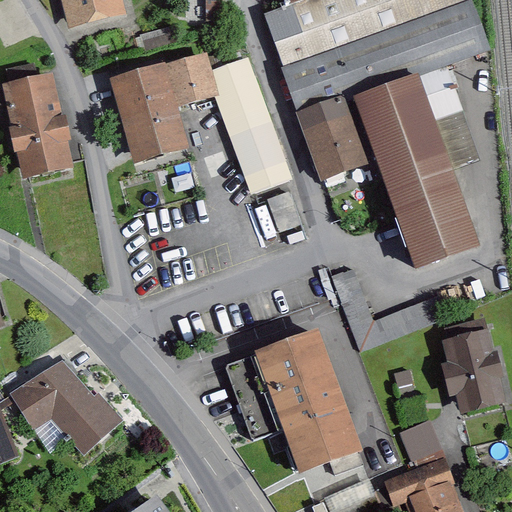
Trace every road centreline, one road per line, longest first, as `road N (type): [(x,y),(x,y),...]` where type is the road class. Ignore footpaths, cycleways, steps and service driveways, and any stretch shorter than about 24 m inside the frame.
road 1 (residential): [(27,0),(62,49),(118,287),(113,348)]
road 2 (tertiary): [(238,511),(169,408),(113,348)]
road 3 (tertiary): [(113,348),(0,256)]
